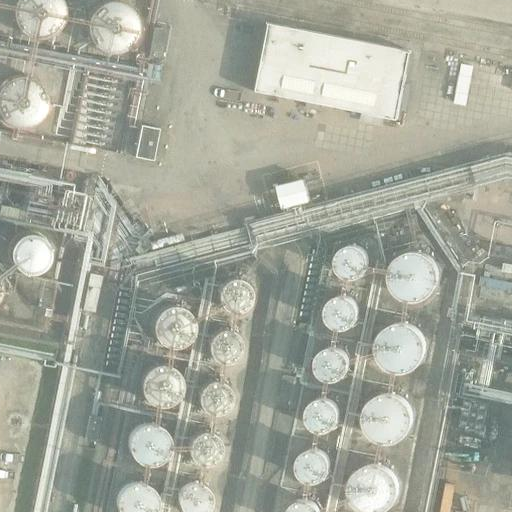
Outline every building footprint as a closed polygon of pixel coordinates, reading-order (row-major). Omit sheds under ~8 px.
[(15,0),(12,7),(14,21),(27,32),(44,32),(54,23),(58,9),(53,0),(15,0)] [(94,7),(87,21),(89,35),(102,47),(119,46),(129,37),(133,23),(125,7),(110,2),(94,7)] [(398,120),(411,51),(265,23),(252,92),(398,120)] [(169,27),(156,25),(150,57),(163,59),(169,27)] [(4,88),(0,94),(0,117),(11,127),(28,127),(39,118),(43,103),(34,87),(19,82),(4,88)] [(142,127),(136,159),(155,163),(160,130),(142,127)] [(50,256),(50,251),(49,245),(47,241),(43,237),(39,234),(34,232),(29,231),(24,232),(19,234),(15,237),(12,240),(9,245),(8,250),(8,255),(9,260),(11,265),(15,269),(19,272),(24,274),(29,274),(34,274),(39,272),(43,269),(47,265),(49,261),(50,256)] [(372,266),(373,260),(373,254),(371,249),(367,244),(362,241),(356,239),(350,240),(345,242),(340,246),(337,251),(335,256),(336,262),(338,268),(342,272),(347,276),(352,277),(358,277),(364,275),(368,271),(372,266)] [(395,250),(387,268),(392,286),(408,297),(427,295),(440,281),(442,262),(431,247),(412,242),(395,250)] [(249,292),(250,287),(249,281),(246,277),(242,273),(237,271),(232,271),(226,272),(222,275),(219,279),(217,285),(217,290),(219,295),(222,299),(227,302),(232,303),(238,303),(243,300),(246,297),(249,292)] [(81,311),(95,313),(102,276),(88,273),(81,311)] [(361,312),(361,306),(360,301),(358,296),(354,292),(349,289),(343,288),(338,289),(332,291),(328,295),(325,300),(324,305),(324,311),(326,316),(329,320),(334,324),(339,325),(345,326),(350,324),(355,321),(359,317),(361,312)] [(196,323),(197,318),(196,313),(194,308),(192,304),(188,300),(184,297),(179,295),(174,294),(169,294),(164,296),(160,298),(156,301),(153,306),(150,310),(149,315),(149,320),(150,325),(153,330),(156,334),(160,337),(164,340),(169,341),(174,341),(179,341),(184,339),(188,336),(192,332),(194,328),(196,323)] [(381,321),(373,338),(379,357),(394,367),(413,366),(427,352),(428,333),(417,317),(399,313),(381,321)] [(242,342),(243,337),(241,331),(238,327),(234,323),(229,321),(223,321),(218,322),(213,324),(209,328),(206,333),(206,339),(206,344),(209,349),(212,353),(217,356),(222,358),(228,357),(233,355),(237,352),(241,348),(242,342)] [(353,357),(351,350),(348,344),(342,339),(334,337),(327,338),(323,340),(320,342),(316,348),(314,353),(314,357),(315,363),(319,370),(324,374),(331,376),(339,375),(343,373),(346,371),(350,365),(352,361),(353,357)] [(143,362),(135,376),(137,390),(150,401),(167,401),(178,392),(181,378),(173,361),(158,356),(143,362)] [(230,390),(229,382),(225,377),(219,372),(212,370),(205,371),(202,372),(198,375),(193,381),(192,386),(191,389),(192,396),(197,403),(202,407),(209,409),(216,408),(219,407),(223,404),(228,398),(230,390)] [(368,394),(360,411),(365,430),(381,440),(400,439),(413,425),(415,406),(404,390),(385,386),(368,394)] [(340,415),(341,410),(341,404),(339,399),(335,394),(330,391),(325,389),(319,390),(313,392),(309,395),(305,400),(304,406),(304,412),(306,417),(310,422),(315,425),(321,426),(326,426),(332,424),(336,420),(340,415)] [(132,421),(125,434),(127,449),(140,460),(156,460),(167,451),(171,436),(163,420),(148,415),(132,421)] [(221,440),(221,439),(220,432),(218,428),(215,425),(212,423),(208,421),(201,421),(195,422),(189,426),(185,432),(184,437),(184,440),(186,447),(189,453),(196,457),(203,458),(210,456),(216,452),(220,447),(221,440)] [(334,464),(334,459),(333,453),(330,448),(326,445),(321,442),(315,441),(310,442),(305,445),(301,449),(298,454),(297,459),(297,465),(299,470),(303,474),(308,477),(313,479),(319,479),(324,477),(328,474),(332,469),(334,464)] [(356,461),(348,478),(353,497),(369,507),(388,506),(402,492),(403,473),(392,457),(374,453),(356,461)] [(120,477),(112,491),(114,505),(122,511),(149,511),(155,507),(158,493),(150,477),(135,471),(120,477)] [(214,495),(214,494),(213,486),(211,483),(208,479),(205,477),(201,475),(193,475),(186,477),(181,481),(177,487),(176,494),(176,498),(178,502),(182,508),(188,511),(190,511),(199,511),(202,511),(205,510),(208,507),(213,501),(214,495)] [(323,511),(324,511),(324,506),(322,501),(319,497),(314,494),(309,492),(304,492),(299,493),(294,495),(290,499),(288,504),(287,509),(286,511),(323,511)]
